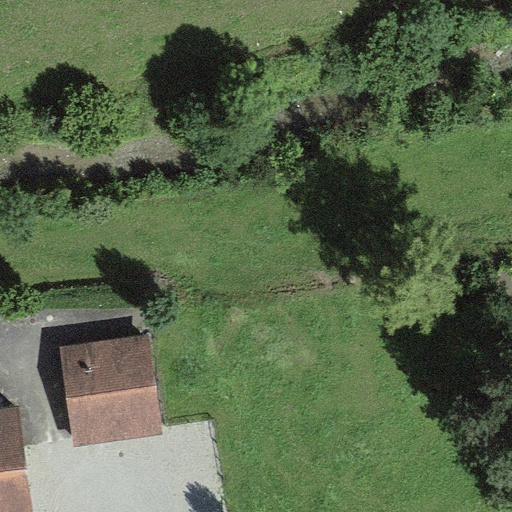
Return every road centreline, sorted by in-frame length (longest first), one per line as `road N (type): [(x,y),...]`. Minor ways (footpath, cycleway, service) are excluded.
road 1 (track): [(511,2),(0,106)]
road 2 (track): [(0,335),(144,324)]
